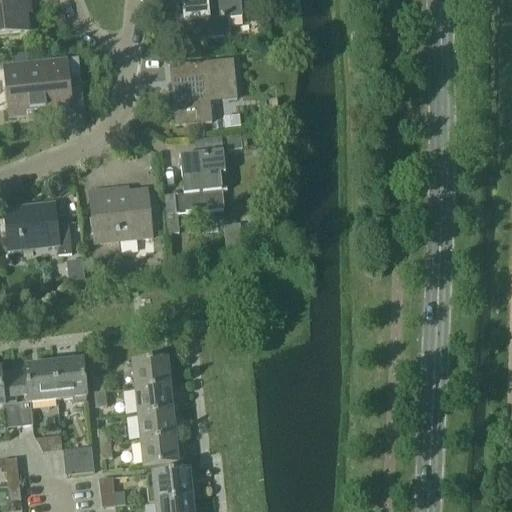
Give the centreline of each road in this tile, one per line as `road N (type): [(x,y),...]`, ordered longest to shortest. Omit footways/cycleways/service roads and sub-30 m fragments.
road 1 (tertiary): [(438,0),(441,185),(426,511)]
road 2 (residential): [(126,49),(123,94),(101,140),(0,178)]
